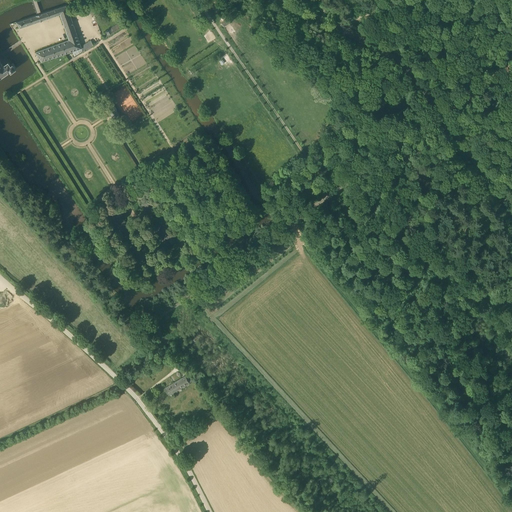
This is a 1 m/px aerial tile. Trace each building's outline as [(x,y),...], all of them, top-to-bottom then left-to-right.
[(20,27),(39,21),(41,20),(43,20),(60,14),(64,26),(69,41),(52,47),(56,57),(81,48),(82,52),(93,45),(91,40),(81,47),(73,23),(67,5),(42,13),(41,14),(39,14),(37,15),(16,22),(20,27)] [(106,31),(108,35),(128,24),(125,19),(106,31)] [(41,62),(56,57),(52,47),(35,52),(41,62)] [(0,77),(10,71),(11,73),(16,69),(13,64),(11,65),(8,61),(3,65),(0,60),(0,77)] [(115,120),(120,116),(113,105),(107,108),(115,120)] [(176,391),(189,383),(185,376),(165,388),(169,395),(176,391)]
